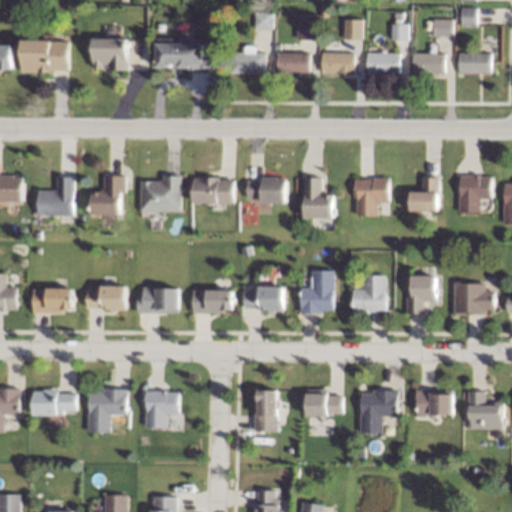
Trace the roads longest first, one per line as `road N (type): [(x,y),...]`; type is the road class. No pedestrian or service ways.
road 1 (residential): [(0,349),(511,351)]
road 2 (tertiary): [(0,125),(511,126)]
road 3 (residential): [(220,351),(215,511)]
